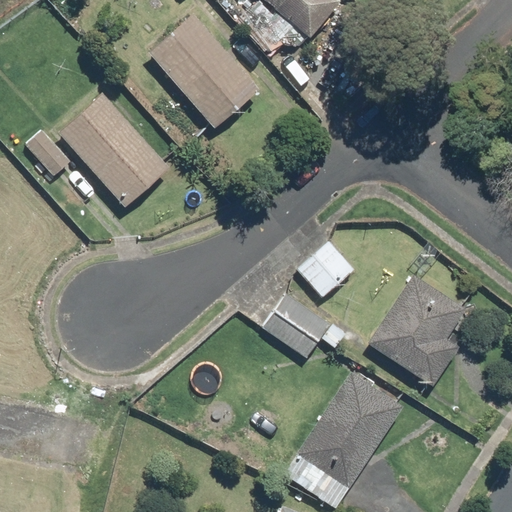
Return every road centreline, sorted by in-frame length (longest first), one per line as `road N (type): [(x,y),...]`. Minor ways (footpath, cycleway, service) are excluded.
road 1 (residential): [(108,316),(230,251),(385,133)]
road 2 (residential): [(385,133),(511,8)]
road 3 (residential): [(385,133),(511,234)]
